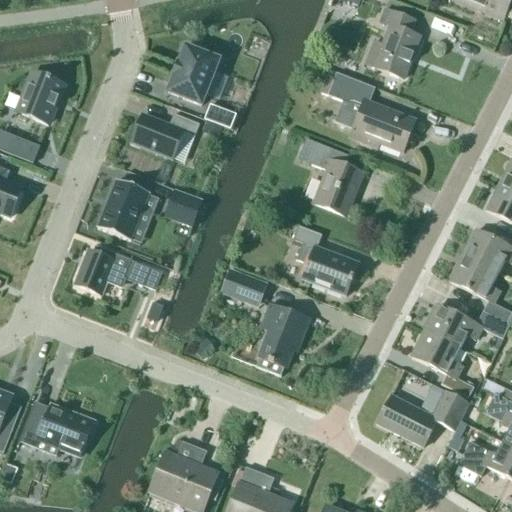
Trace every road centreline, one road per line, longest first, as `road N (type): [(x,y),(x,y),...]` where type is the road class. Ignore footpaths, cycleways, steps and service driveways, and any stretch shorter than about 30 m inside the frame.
road 1 (residential): [(327,436),(511,76)]
road 2 (residential): [(22,318),(121,63),(120,5)]
road 3 (residential): [(327,436),(22,318)]
road 4 (residential): [(447,511),(327,436)]
